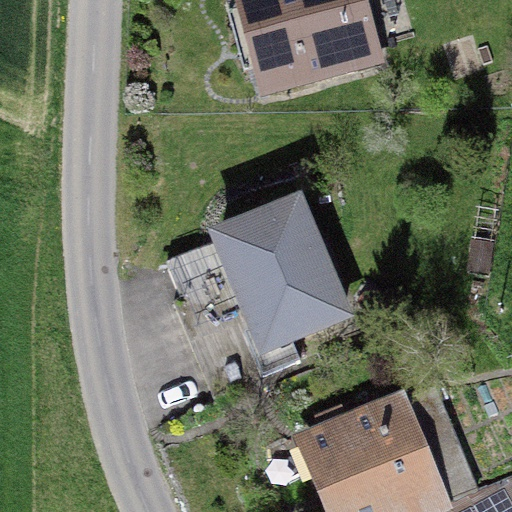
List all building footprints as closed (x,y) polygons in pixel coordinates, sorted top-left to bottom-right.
[(375,60),(359,0),(250,0),(252,5),(229,11),(245,71),(268,65),(274,87),(375,60)] [(342,318),(296,209),(218,242),(256,330),(244,335),(262,379),(299,363),(290,340),(342,318)] [(256,330),(218,242),(165,264),(181,301),(173,305),(213,400),(262,379),(244,335),(256,330)] [(429,511),(477,492),(434,390),(346,426),(340,411),(319,420),(325,435),(307,442),(336,511),(429,511)] [(429,511),(511,511),(511,477),(477,492),(429,511)]
